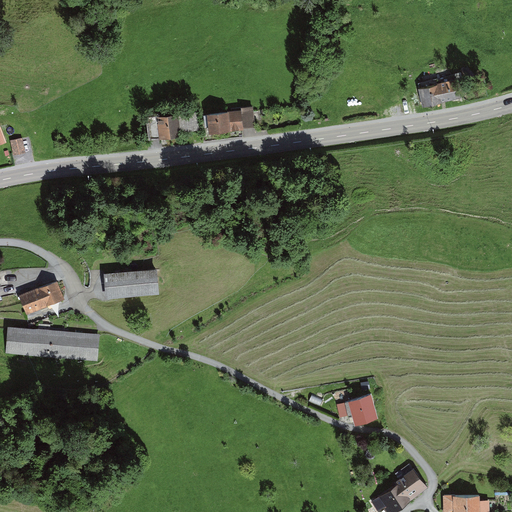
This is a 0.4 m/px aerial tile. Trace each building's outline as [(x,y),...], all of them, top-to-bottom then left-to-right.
[(456,79),(419,88),(424,107),(461,98),(456,79)] [(240,118),(202,121),(203,135),(206,134),(207,140),(242,137),(242,136),(253,135),(251,113),(239,115),(240,118)] [(156,120),(144,121),(146,143),(157,141),(158,146),(179,143),(178,140),(197,138),(195,119),(156,123),(156,120)] [(20,146),(7,149),(11,163),(23,161),(20,146)] [(158,266),(104,271),(106,297),(160,292),(158,266)] [(57,280),(19,294),(27,315),(47,307),(46,306),(64,299),(57,280)] [(53,329),(8,326),(6,353),(98,361),(100,334),(53,329)] [(371,391),(338,402),(342,415),(352,412),(356,423),(379,416),(371,391)] [(394,489),(369,508),(371,511),(399,511),(424,494),(411,475),(393,488),(394,489)] [(477,500),(441,501),(440,511),(487,511),(488,505),(477,505),(477,500)]
